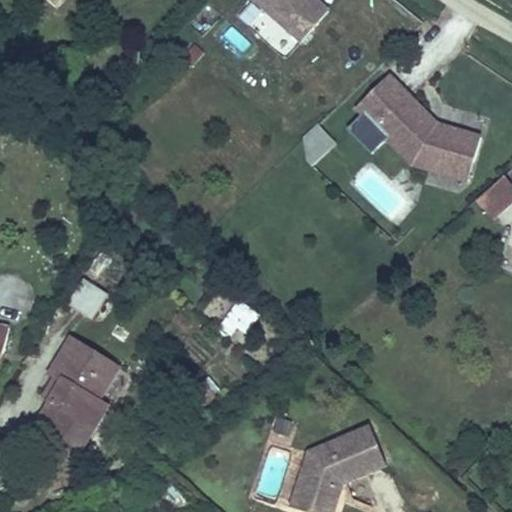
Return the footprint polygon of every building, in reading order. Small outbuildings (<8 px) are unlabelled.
[(268,0),(310,37),(337,6),(329,0),(268,0)] [(473,147),(481,148),(485,123),(440,112),(393,69),(362,100),(418,153),(433,159),(436,148),(468,155),(473,147)] [(314,163),(336,142),(317,122),(295,143),(314,163)] [(476,167),(481,148),(473,147),(468,155),(436,148),(433,159),(476,167)] [(511,190),(511,176),(503,167),(478,189),(494,207),(511,190)] [(82,276),(66,303),(92,318),(108,292),(82,276)] [(257,330),(278,305),(249,279),(227,304),(257,330)] [(0,351),(11,353),(20,308),(0,303),(0,351)] [(104,398),(117,405),(129,383),(115,375),(133,343),(85,316),(67,349),(81,356),(69,377),(56,401),(91,421),(104,398)] [(81,356),(67,349),(55,370),(69,377),(81,356)] [(206,392),(228,373),(213,356),(191,373),(206,392)] [(91,451),(117,405),(104,398),(91,421),(78,444),(91,451)] [(371,418),(309,443),(319,462),(304,467),(293,498),(315,504),(317,490),(339,496),(345,475),(388,455),(371,418)] [(319,462),(309,443),(304,467),(319,462)] [(334,510),(339,496),(317,490),(315,504),(334,510)] [(112,511),(143,511),(147,510),(137,496),(112,511)]
